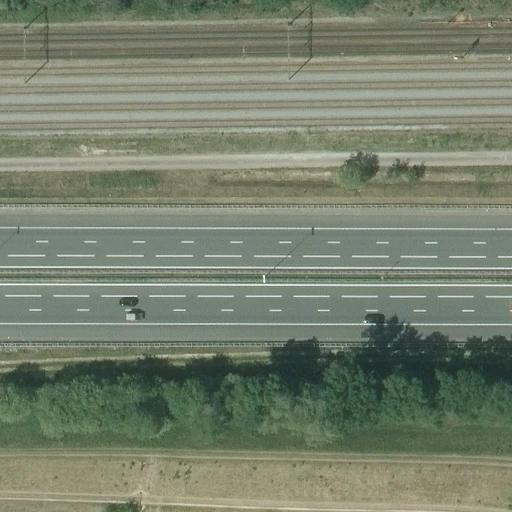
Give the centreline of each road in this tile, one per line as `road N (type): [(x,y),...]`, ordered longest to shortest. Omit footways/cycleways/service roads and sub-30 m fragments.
road 1 (motorway): [(511,251),(0,249)]
road 2 (motorway): [(0,302),(511,303)]
road 3 (track): [(451,511),(147,501)]
road 4 (track): [(0,498),(147,501)]
